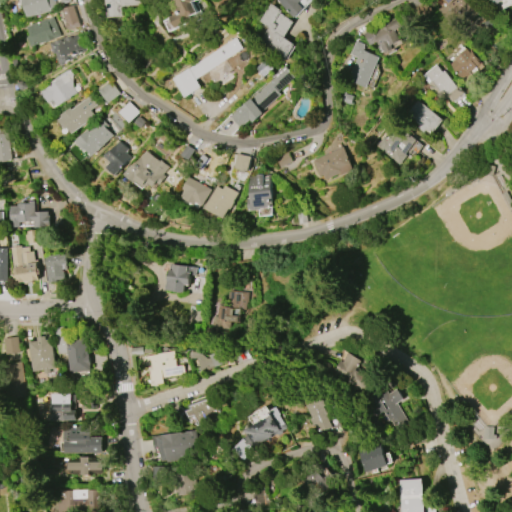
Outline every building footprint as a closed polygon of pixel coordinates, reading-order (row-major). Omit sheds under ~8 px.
[(53,0),(56,7),(50,9),(51,11),(28,18),(24,5),(22,6),(19,0),(53,0)] [(108,0),(145,0),(146,5),(125,6),(125,16),(110,17),(109,7),(108,0)] [(195,0),(196,1),(194,2),(199,12),(191,16),(193,20),(178,28),(172,17),(179,14),(178,13),(182,10),(177,0),(195,0)] [(298,0),(296,2),(302,8),(293,17),(274,0),(298,0)] [(411,9),(420,23),(434,15),(425,0),(411,9)] [(443,0),(469,0),(473,5),(450,25),(439,13),(448,5),(443,0)] [(511,0),(491,0),(498,12),(511,3),(511,0)] [(258,21),(269,4),(280,11),(279,14),(292,22),(282,38),(294,45),(285,60),(257,43),(266,27),(258,21)] [(69,30),(62,9),(73,5),(80,26),(69,30)] [(27,27),(45,19),(45,20),(52,17),(59,34),(52,38),(53,40),(45,43),(44,41),(31,47),(27,37),(31,35),(27,27)] [(395,30),(400,41),(391,45),(393,49),(386,53),(385,50),(381,52),(378,47),(380,47),(377,42),(370,45),(364,33),(373,29),(373,31),(379,28),(379,27),(382,25),(383,26),(397,19),(401,27),(395,30)] [(55,54),(52,42),(81,33),(83,39),(86,38),(89,49),(86,50),(87,51),(64,65),(61,64),(58,53),(55,54)] [(172,78),(234,37),(242,48),(195,79),(200,87),(185,97),(172,78)] [(379,57),(366,88),(347,80),(356,57),(349,54),(354,41),(362,45),(361,47),(365,49),(365,51),(379,57)] [(451,63),(469,47),(486,66),(468,82),(451,63)] [(464,92),(453,101),(450,97),(448,99),(441,99),(433,89),(429,88),(429,85),(422,75),(435,64),(442,72),(444,70),(456,85),(458,83),(464,92)] [(230,116),(285,67),(294,77),(293,78),(294,79),(285,87),(284,86),(278,91),(280,94),(262,111),(263,113),(253,122),(250,119),(247,122),(246,121),(240,127),(230,116)] [(54,78),(68,68),(71,73),(72,87),(76,93),(56,106),(52,100),(48,102),(41,92),(56,82),(54,78)] [(100,91),(111,82),(120,93),(109,102),(100,91)] [(58,117),(70,134),(102,112),(90,95),(58,117)] [(416,99),(443,120),(431,134),(425,130),(423,132),(417,127),(419,125),(405,114),(416,99)] [(130,102),(140,112),(131,122),(120,112),(130,102)] [(113,135),(105,143),(105,144),(99,151),(98,150),(92,155),(86,148),(84,150),(75,141),(87,129),(89,131),(99,122),(100,122),(102,120),(106,125),(104,126),(113,135)] [(416,140),(407,153),(408,155),(401,165),(376,146),(383,136),(386,138),(387,136),(385,134),(393,123),(416,140)] [(0,162),(0,128),(2,128),(3,133),(7,133),(12,161),(0,162)] [(131,157),(115,175),(106,167),(111,162),(104,156),(109,150),(110,151),(119,141),(128,149),(126,152),(131,157)] [(313,160),(343,147),(353,168),(326,180),(324,175),(320,177),(313,160)] [(146,150),(162,162),(160,164),(167,169),(163,174),(166,176),(159,185),(156,182),(153,187),(149,183),(146,187),(137,181),(135,183),(124,174),(132,164),(134,165),(146,150)] [(251,157),(248,171),(235,168),(237,154),(251,157)] [(270,174),(273,207),(261,208),(261,210),(248,211),(247,198),(250,198),(248,176),(270,174)] [(188,177),(211,189),(203,206),(196,202),(195,205),(184,199),(185,198),(182,196),(185,190),(182,189),(188,177)] [(205,208),(217,186),(223,189),(225,185),(238,192),(233,201),(235,202),(231,209),(229,208),(224,218),(205,208)] [(10,203),(11,227),(51,227),(51,212),(35,212),(35,203),(10,203)] [(0,280),(7,281),(8,248),(0,247),(0,222),(2,223),(3,212),(0,211),(0,280)] [(21,248),(29,246),(29,252),(33,251),(34,260),(37,260),(40,277),(39,277),(39,279),(32,281),(32,283),(24,284),(24,282),(16,283),(10,247),(20,246),(21,248)] [(48,255),(59,254),(59,256),(65,255),(66,263),(65,264),(66,269),(62,269),(64,278),(55,279),(55,282),(48,283),(45,258),(48,257),(48,255)] [(172,270),(173,264),(196,267),(195,275),(191,275),(189,286),(185,286),(184,292),(182,292),(181,293),(174,292),(174,290),(166,289),(169,269),(172,270)] [(229,292),(246,293),(244,310),(241,310),(239,329),(213,327),(214,317),(219,317),(220,308),(223,308),(223,306),(228,307),(229,292)] [(60,354),(56,328),(68,327),(70,340),(86,338),(89,355),(90,355),(91,361),(90,361),(91,370),(72,373),(69,353),(60,354)] [(33,371),(29,342),(37,341),(37,337),(45,336),(45,340),(51,339),(56,368),(50,369),(51,372),(45,373),(44,370),(33,371)] [(6,354),(4,339),(17,337),(19,352),(6,354)] [(146,356),(174,351),(176,366),(183,365),(184,374),(162,377),(163,383),(152,385),(149,372),(150,370),(152,369),(151,365),(144,366),(143,358),(146,357),(146,356)] [(226,362),(199,372),(198,368),(200,367),(197,358),(191,359),(189,354),(191,351),(197,351),(196,352),(198,353),(200,353),(201,354),(203,355),(204,356),(206,357),(207,358),(208,359),(210,359),(209,356),(210,355),(210,354),(221,351),(226,362)] [(362,362),(346,351),(332,373),(362,392),(372,377),(358,368),(362,362)] [(3,364),(7,399),(27,396),(22,362),(3,364)] [(397,403),(403,399),(396,387),(368,404),(375,416),(383,412),(394,431),(409,422),(397,403)] [(52,393),(71,393),(71,394),(74,394),(75,420),(52,421),(52,393)] [(189,405),(212,396),(219,414),(196,423),(194,416),(188,418),(185,411),(191,410),(189,405)] [(307,405),(323,398),(326,405),(324,406),(327,412),(329,412),(330,414),(327,415),(332,427),(320,433),(316,425),(313,426),(310,419),(313,418),(307,405)] [(246,430),(272,416),(270,411),(277,407),(282,415),(281,416),(287,427),(283,429),(282,433),(279,435),(277,434),(255,446),(246,430)] [(102,452),(64,453),(64,441),(62,441),(61,430),(70,430),(70,426),(80,426),(80,425),(91,425),(91,435),(90,435),(90,437),(102,437),(102,452)] [(196,431),(200,457),(162,463),(161,453),(155,454),(152,437),(196,431)] [(387,467),(382,444),(358,449),(363,472),(387,467)] [(68,474),(68,459),(81,459),(81,457),(90,457),(90,459),(105,459),(105,473),(91,473),(91,475),(81,475),(81,474),(68,474)] [(317,498),(333,486),(317,468),(302,480),(317,498)] [(399,511),(398,480),(423,479),(424,504),(438,504),(438,511),(399,511)] [(59,511),(96,511),(97,490),(59,490),(59,511)] [(258,508),(271,506),(269,492),(256,493),(258,508)]
